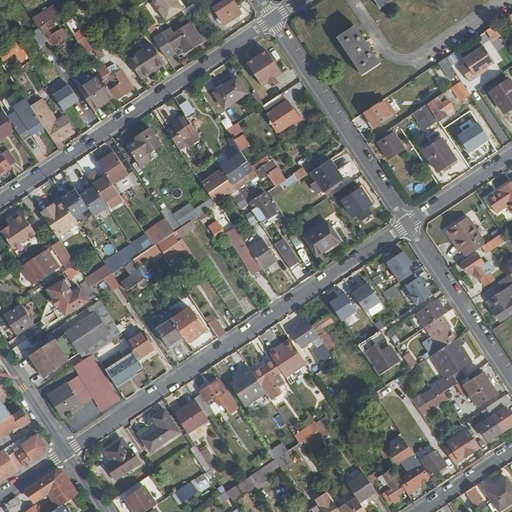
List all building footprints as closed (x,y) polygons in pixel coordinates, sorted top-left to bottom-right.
[(185,8),(179,0),(154,0),(167,20),(185,8)] [(242,13),(233,0),(225,0),(214,8),(225,25),(242,13)] [(374,0),(380,9),(393,0),(374,0)] [(67,23),(61,13),(54,17),(61,27),(67,23)] [(186,52),(203,41),(191,23),(167,39),(162,32),(154,37),(167,57),(176,52),(174,49),(181,44),(186,52)] [(69,36),(64,28),(52,36),(45,24),(40,27),(44,34),(48,39),(50,38),(54,46),(69,36)] [(381,64),(356,25),(336,38),(360,76),(381,64)] [(30,43),(44,34),(40,27),(18,41),(25,52),(33,47),(30,43)] [(0,53),(18,41),(13,33),(0,41),(0,53)] [(99,45),(91,33),(79,40),(87,53),(99,45)] [(482,44),(462,57),(465,63),(458,67),(468,81),(495,63),(482,44)] [(167,62),(155,45),(145,51),(144,49),(129,59),(142,79),(167,62)] [(283,74),(268,50),(248,63),(263,86),(270,82),(274,87),(280,83),(276,78),(283,74)] [(452,65),(457,63),(454,54),(438,60),(445,81),(456,77),(452,65)] [(133,87),(123,70),(117,74),(113,73),(110,69),(103,74),(105,78),(104,79),(109,86),(110,86),(119,99),(129,93),(127,91),(133,87)] [(104,79),(101,75),(80,89),(81,90),(90,103),(94,110),(106,101),(105,100),(114,94),(109,86),(104,79)] [(224,107),(247,92),(237,76),(214,91),(224,107)] [(511,109),(511,81),(511,80),(492,92),(506,114),(511,109)] [(43,100),(53,93),(49,87),(38,94),(43,100)] [(470,95),(465,87),(456,92),(462,101),(470,95)] [(90,103),(81,90),(66,101),(71,108),(74,106),(78,112),(90,103)] [(26,99),(21,91),(10,98),(5,97),(3,102),(9,110),(26,99)] [(180,92),(173,97),(178,104),(185,98),(180,92)] [(300,119),(284,92),(264,105),(281,131),(300,119)] [(196,110),(188,98),(180,104),(187,114),(188,115),(196,110)] [(446,112),(454,107),(449,100),(441,105),(437,98),(430,103),(441,120),(448,115),(446,112)] [(31,106),(26,99),(9,110),(6,112),(17,128),(21,136),(29,131),(35,139),(47,131),(31,106)] [(375,128),(395,116),(384,100),(365,112),(375,128)] [(74,130),(65,115),(55,122),(50,116),(52,114),(47,106),(45,107),(40,101),(31,106),(47,131),(60,150),(65,146),(63,142),(70,137),(68,134),(74,130)] [(438,122),(427,105),(413,114),(419,122),(424,118),(430,127),(438,122)] [(6,112),(5,110),(0,113),(0,139),(17,128),(6,112)] [(91,126),(99,120),(92,110),(83,117),(91,126)] [(184,143),(199,132),(188,115),(187,114),(171,124),(174,127),(168,131),(181,151),(187,146),(184,143)] [(239,150),(248,145),(237,123),(227,128),(239,150)] [(147,155),(161,145),(150,128),(126,144),(140,165),(149,159),(147,155)] [(404,145),(392,128),(379,136),(383,141),(379,143),(390,159),(397,155),(395,151),(404,145)] [(439,174),(457,162),(443,140),(424,153),(439,174)] [(16,160),(8,147),(2,152),(3,154),(10,164),(16,160)] [(129,173),(113,150),(97,161),(107,175),(116,189),(123,185),(120,180),(129,173)] [(0,172),(7,168),(9,170),(12,168),(10,164),(3,154),(0,155),(0,172)] [(246,174),(242,168),(245,166),(244,165),(245,163),(242,158),(237,161),(235,158),(221,167),(222,168),(232,183),(246,174)] [(341,181),(337,174),(339,171),(332,159),(309,174),(322,193),(341,181)] [(272,199),(298,182),(292,173),(284,178),(278,168),(274,171),(271,168),(270,169),(267,164),(256,171),(262,180),(269,175),(276,187),(268,192),(272,199)] [(232,183),(222,168),(202,182),(216,204),(237,191),(232,183)] [(258,177),(253,169),(248,173),(253,180),(258,177)] [(116,189),(107,175),(103,178),(97,170),(87,176),(90,180),(105,203),(119,194),(116,189)] [(105,203),(90,180),(84,184),(88,191),(81,195),(89,208),(95,216),(108,207),(105,203)] [(511,182),(488,198),(498,214),(509,206),(511,211),(511,182)] [(81,195),(77,189),(63,199),(65,202),(75,217),(89,208),(81,195)] [(276,215),(267,201),(270,199),(265,192),(263,194),(260,189),(245,199),(261,225),(276,215)] [(372,204),(362,189),(343,201),(354,217),(372,204)] [(75,217),(65,202),(52,211),(50,207),(42,213),(60,239),(81,225),(75,217)] [(174,232),(195,218),(188,209),(174,218),(170,212),(164,216),(167,220),(174,232)] [(36,233),(21,211),(11,217),(14,222),(9,225),(8,223),(0,228),(13,249),(36,233)] [(487,245),(469,217),(447,232),(454,241),(457,239),(465,251),(469,257),(481,249),(487,245)] [(226,231),(218,219),(209,225),(217,237),(226,231)] [(174,232),(167,220),(159,225),(167,237),(172,234),(174,232)] [(340,242),(328,224),(306,239),(318,257),(340,242)] [(249,249),(236,228),(227,234),(246,264),(255,258),(249,249)] [(203,246),(213,239),(210,234),(208,236),(203,229),(188,239),(197,254),(205,248),(203,246)] [(170,259),(184,250),(172,234),(167,237),(159,243),(170,259)] [(491,252),(501,245),(497,238),(487,245),(481,249),(484,254),(489,251),(491,252)] [(278,260),(265,239),(249,249),(255,258),(263,270),(278,260)] [(300,264),(284,240),(275,246),(292,270),(300,264)] [(72,258),(60,241),(53,246),(68,269),(76,264),(72,258)] [(58,266),(48,249),(25,264),(37,281),(58,266)] [(387,263),(400,282),(413,274),(409,268),(413,265),(404,251),(387,263)] [(101,264),(94,253),(85,259),(80,252),(72,258),(76,264),(82,273),(90,268),(92,270),(101,264)] [(492,272),(479,253),(464,264),(471,274),(475,271),(480,280),(492,272)] [(167,264),(163,258),(156,264),(159,269),(167,264)] [(125,293),(146,279),(135,262),(126,268),(131,276),(123,281),(121,278),(118,280),(120,283),(119,284),(121,286),(125,293)] [(112,273),(107,266),(101,270),(106,278),(107,277),(112,273)] [(146,278),(154,275),(151,268),(143,271),(146,278)] [(119,284),(112,273),(107,277),(115,290),(121,286),(119,284)] [(419,274),(403,285),(416,305),(432,294),(419,274)] [(84,302),(77,291),(69,297),(60,283),(47,292),(63,315),(84,302)] [(381,302),(369,284),(360,290),(358,288),(352,292),(366,313),(381,302)] [(383,292),(388,301),(399,294),(393,285),(383,292)] [(511,286),(493,299),(499,308),(494,311),(501,322),(511,314),(511,286)] [(327,301),(341,321),(356,310),(343,290),(327,301)] [(40,319),(35,311),(33,313),(30,309),(26,312),(22,307),(31,302),(27,296),(18,302),(20,305),(4,316),(17,334),(40,319)] [(445,313),(436,300),(416,313),(425,326),(442,315),(445,313)] [(123,335),(100,301),(88,309),(92,316),(67,333),(67,335),(31,357),(45,377),(81,353),(85,359),(95,353),(113,341),(123,335)] [(206,331),(190,308),(173,320),(186,341),(187,340),(189,342),(206,331)] [(311,323),(317,332),(333,322),(328,313),(311,323)] [(456,339),(449,329),(445,323),(446,322),(442,315),(425,326),(424,327),(440,350),(456,339)] [(318,335),(307,319),(290,330),(302,346),(318,335)] [(186,341),(173,320),(156,330),(170,352),(186,341)] [(225,335),(215,320),(209,323),(219,338),(225,335)] [(325,330),(318,334),(327,348),(334,344),(325,330)] [(156,348),(144,331),(128,342),(139,360),(156,348)] [(374,347),(383,340),(377,332),(357,345),(363,353),(371,347),(371,348),(374,347)] [(128,342),(123,335),(113,341),(125,360),(108,372),(117,386),(145,368),(139,360),(128,342)] [(460,371),(465,367),(471,363),(459,345),(463,342),(460,336),(456,339),(440,350),(431,356),(448,380),(439,386),(443,392),(453,385),(454,386),(465,378),(460,371)] [(307,364),(290,339),(269,353),(274,360),(282,372),(286,378),(307,364)] [(426,339),(421,343),(429,351),(433,346),(426,339)] [(331,354),(323,343),(312,350),(319,361),(331,354)] [(400,362),(389,346),(376,355),(371,348),(371,347),(363,353),(378,376),(400,362)] [(418,365),(409,352),(403,356),(412,369),(418,365)] [(108,372),(95,353),(85,359),(73,368),(78,376),(49,395),(62,416),(67,416),(93,398),(102,412),(124,397),(117,386),(108,372)] [(284,383),(278,375),(282,372),(274,360),(265,365),(267,367),(254,376),(266,394),(271,402),(279,396),(276,389),(284,383)] [(254,376),(249,369),(241,374),(243,378),(232,385),(247,406),(266,394),(254,376)] [(493,396),(480,375),(463,385),(476,407),(493,396)] [(239,407),(228,389),(225,391),(219,381),(200,393),(202,395),(195,400),(197,402),(205,414),(219,404),(227,416),(239,407)] [(423,415),(448,399),(444,392),(418,409),(423,415)] [(511,426),(511,414),(507,408),(511,405),(505,395),(486,408),(492,418),(502,433),(511,426)] [(0,423),(12,416),(0,398),(0,423)] [(205,414),(197,402),(176,415),(187,432),(208,419),(205,414)] [(30,422),(22,409),(12,416),(0,423),(0,436),(1,437),(18,425),(20,428),(30,422)] [(147,444),(176,424),(166,410),(156,417),(163,427),(144,439),(147,444)] [(324,414),(295,436),(306,450),(325,435),(322,430),(331,423),(324,414)] [(502,433),(492,418),(484,423),(480,416),(475,420),(488,442),(502,433)] [(151,451),(181,432),(176,424),(147,444),(151,451)] [(480,448),(468,430),(444,447),(455,464),(480,448)] [(45,454),(46,447),(38,434),(14,450),(15,453),(9,457),(10,459),(19,471),(45,454)] [(130,452),(122,441),(107,450),(115,462),(111,465),(112,467),(133,452),(132,451),(130,452)] [(431,478),(406,441),(391,451),(399,463),(402,462),(405,460),(410,468),(408,470),(411,475),(405,479),(411,487),(412,487),(414,490),(422,486),(421,484),(431,478)] [(287,452),(289,451),(283,443),(270,452),(272,455),(275,460),(287,452)] [(200,451),(196,445),(190,449),(206,473),(212,469),(208,463),(200,451)] [(215,458),(207,447),(200,451),(208,463),(215,458)] [(433,477),(447,467),(437,451),(422,461),(433,477)] [(119,477),(140,463),(133,452),(112,467),(119,477)] [(294,463),(287,452),(275,460),(280,467),(282,471),(294,463)] [(275,460),(272,455),(265,459),(268,465),(275,460)] [(0,483),(19,471),(10,459),(0,465),(0,483)] [(267,474),(280,467),(275,460),(268,465),(250,476),(259,489),(271,481),(267,474)] [(320,477),(309,461),(293,472),(303,488),(320,477)] [(78,495),(63,472),(56,471),(26,491),(35,503),(50,493),(56,501),(47,507),(45,504),(38,508),(36,505),(27,511),(52,511),(62,505),(78,495)] [(404,491),(391,471),(384,475),(391,489),(387,492),(392,499),(404,491)] [(379,479),(375,473),(368,477),(373,484),(379,479)] [(380,496),(365,474),(348,485),(357,499),(360,503),(369,497),(372,501),(380,496)] [(511,502),(511,486),(506,490),(500,481),(485,491),(499,511),(511,502)] [(146,511),(157,505),(145,486),(127,498),(136,511),(146,511)] [(242,495),(236,486),(227,492),(233,501),(242,495)] [(485,500),(475,486),(467,492),(476,506),(485,500)] [(339,511),(339,510),(327,492),(315,501),(318,506),(309,511),(339,511)] [(365,511),(360,503),(357,499),(351,503),(350,502),(339,510),(339,511),(365,511)]
